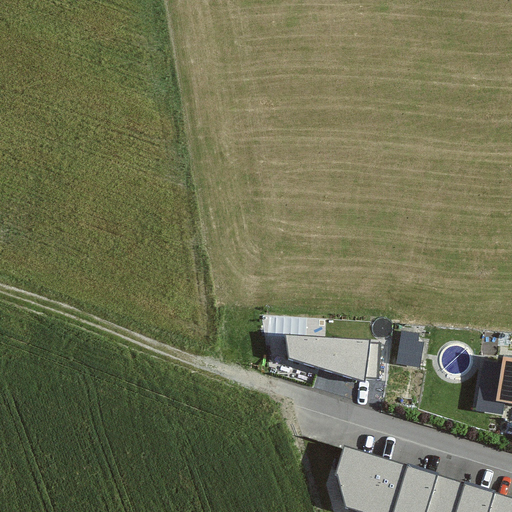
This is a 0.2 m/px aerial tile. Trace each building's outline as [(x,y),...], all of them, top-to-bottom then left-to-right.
[(292,334),(335,334),(335,318),(292,317),(292,334)] [(370,340),(286,335),(288,359),(364,382),(370,340)] [(412,367),(416,339),(395,336),(391,364),(412,367)] [(511,362),(489,359),(488,368),(478,367),(470,409),(503,415),(505,404),(511,404),(511,362)] [(511,511),(511,497),(345,446),(337,473),(345,506),(363,511),(511,511)]
